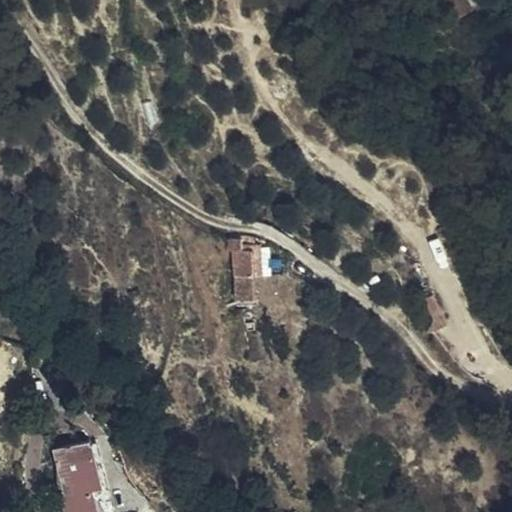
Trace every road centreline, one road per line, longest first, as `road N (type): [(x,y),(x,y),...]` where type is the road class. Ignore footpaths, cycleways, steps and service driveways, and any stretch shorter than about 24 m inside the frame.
road 1 (track): [(2,0),(88,133),(144,182),(209,221),(265,229),(382,311),(453,390),(511,405)]
road 2 (motorway): [(0,153),(151,0)]
